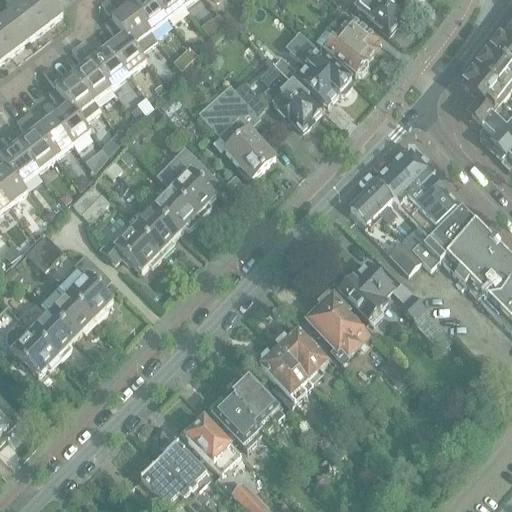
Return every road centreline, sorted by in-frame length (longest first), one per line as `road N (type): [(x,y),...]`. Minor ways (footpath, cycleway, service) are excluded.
road 1 (tertiary): [(413,114),(30,511)]
road 2 (tertiary): [(502,0),(413,114)]
road 3 (tertiary): [(413,114),(511,213)]
road 4 (residential): [(0,95),(82,33),(93,0)]
